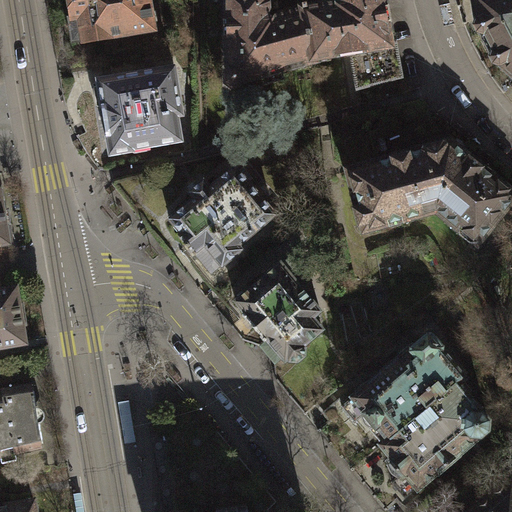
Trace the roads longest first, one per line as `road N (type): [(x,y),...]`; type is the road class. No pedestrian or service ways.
road 1 (residential): [(343,511),(157,293),(118,282),(72,286)]
road 2 (tertiary): [(65,254),(19,0)]
road 3 (tertiary): [(109,511),(72,286)]
road 4 (residential): [(511,140),(462,76),(433,0)]
